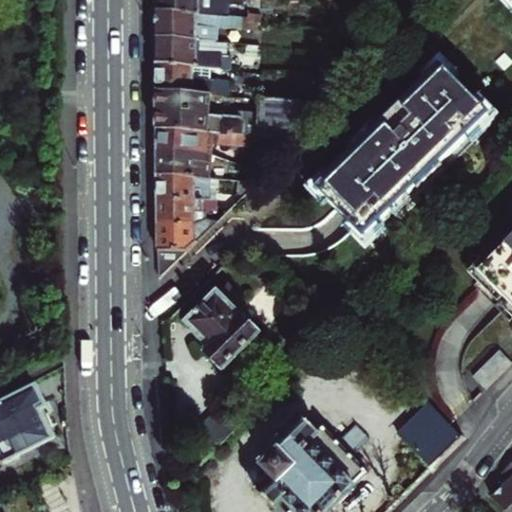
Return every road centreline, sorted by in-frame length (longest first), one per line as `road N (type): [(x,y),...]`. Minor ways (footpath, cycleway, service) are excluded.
road 1 (primary): [(111,339),(109,0)]
road 2 (primary): [(135,511),(114,424),(111,339)]
road 3 (residential): [(431,511),(511,413)]
road 4 (residential): [(0,391),(111,339)]
